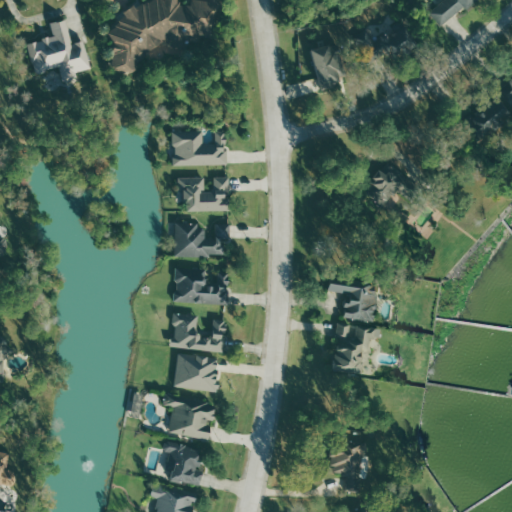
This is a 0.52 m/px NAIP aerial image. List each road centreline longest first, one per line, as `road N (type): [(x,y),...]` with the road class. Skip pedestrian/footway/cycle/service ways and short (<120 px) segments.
road 1 (residential): [(246,511),(265,454),(281,339),(285,165),(267,0)]
road 2 (residential): [(511,17),(393,107),(283,137)]
